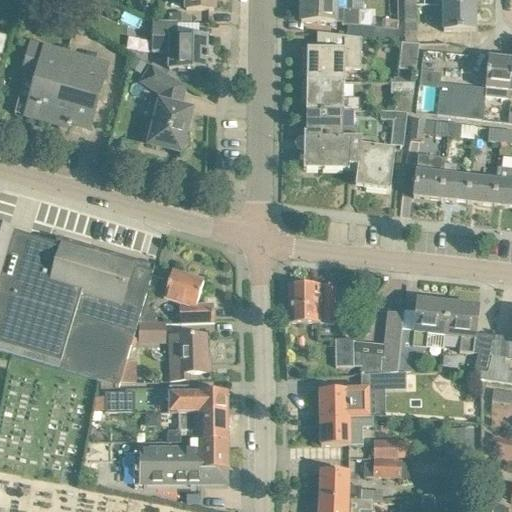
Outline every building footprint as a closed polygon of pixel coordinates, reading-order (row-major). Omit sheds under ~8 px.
[(186,0),(186,11),(194,11),(214,12),(213,0),(186,0)] [(346,38),(362,40),(398,44),(399,32),(358,27),(358,11),(351,11),(351,0),(301,0),(301,23),(341,24),(341,27),(347,27),(346,38)] [(474,33),(474,6),(443,7),(443,33),(474,33)] [(416,7),(404,7),(404,33),(417,33),(416,7)] [(152,52),(169,52),(168,70),(205,71),(206,39),(176,38),(176,24),(153,24),(152,52)] [(302,51),(301,72),(308,72),(308,83),(301,83),(301,86),(342,86),(344,86),(344,71),(361,71),(362,40),(346,38),(316,35),(316,51),(302,51)] [(90,131),(95,111),(107,67),(44,49),(30,45),(27,56),(22,75),(35,79),(25,118),(67,130),(68,127),(70,128),(71,125),(90,131)] [(419,47),(401,45),(399,71),(416,72),(419,47)] [(440,85),(436,117),(482,122),(485,100),(510,103),(511,94),(511,86),(511,62),(488,60),(485,90),(440,85)] [(183,88),(153,69),(142,86),(162,97),(150,145),(179,152),(180,149),(184,149),(187,147),(188,141),(187,137),(183,135),(189,113),(177,110),(180,101),(176,99),(183,88)] [(394,113),(407,115),(411,115),(413,99),(414,85),(406,85),(393,85),(391,85),(391,96),(396,97),(394,113)] [(342,100),(342,86),(301,86),(301,101),(306,101),(306,112),(342,112),(359,112),(359,100),(342,100)] [(304,134),(304,141),(342,142),(342,140),(359,140),(359,129),(342,128),(342,112),(306,112),(301,112),(301,128),(307,128),(307,134),(304,134)] [(407,115),(394,113),(394,114),(381,114),(381,122),(393,122),(390,147),(403,148),(407,115)] [(447,138),(449,125),(411,121),(409,141),(422,143),(423,135),(446,138),(447,138)] [(447,138),(446,138),(445,159),(452,160),(453,139),(474,141),(475,128),(449,125),(447,138)] [(500,144),(502,131),(489,129),(487,143),(500,144)] [(500,144),(511,145),(511,132),(502,131),(500,144)] [(359,140),(342,140),(342,142),(304,141),(300,141),(300,152),(303,152),(303,172),(305,172),(305,170),(347,171),(347,172),(349,172),(349,167),(357,168),(356,180),(364,181),(363,189),(389,193),(395,151),(361,147),(362,139),(359,140)] [(416,173),(415,179),(413,199),(440,202),(443,176),(445,161),(418,157),(416,173)] [(511,170),(497,169),(496,182),(493,208),(511,210),(511,170)] [(443,176),(440,202),(467,205),(469,179),(443,176)] [(469,179),(467,205),(493,208),(496,182),(469,179)] [(0,353),(118,388),(148,287),(154,268),(150,267),(149,272),(93,256),(94,252),(62,242),(59,250),(11,236),(12,232),(0,228),(0,353)] [(171,274),(166,293),(164,300),(179,304),(179,326),(214,325),(213,306),(196,307),(203,284),(171,274)] [(288,326),(308,326),(334,326),(334,308),(334,307),(333,287),(287,287),(288,326)] [(424,357),(425,351),(426,336),(444,338),(447,306),(417,302),(413,334),(401,333),(397,375),(409,374),(411,355),(424,357)] [(474,341),(476,329),(478,309),(447,306),(444,338),(461,340),(459,354),(472,356),(474,341)] [(352,340),(334,341),(335,370),(360,368),(360,377),(397,375),(401,333),(403,315),(392,314),(392,322),(386,321),(384,347),(360,344),(359,354),(352,354),(352,340)] [(138,343),(164,343),(165,324),(138,324),(138,343)] [(169,363),(169,376),(170,382),(189,380),(188,375),(207,374),(205,336),(177,337),(178,363),(169,363)] [(502,356),(491,352),(486,374),(479,373),(479,381),(511,385),(511,373),(509,373),(509,366),(504,366),(504,359),(511,359),(511,341),(504,341),(502,356)] [(473,371),(479,373),(486,374),(491,352),(479,349),(473,371)] [(397,375),(360,377),(361,393),(393,391),(393,398),(404,397),(404,384),(397,385),(397,375)] [(361,407),(348,408),(348,392),(319,393),(320,420),(373,419),(373,409),(361,409),(361,407)] [(117,394),(105,394),(105,398),(105,413),(105,414),(117,414),(119,414),(119,395),(117,395),(117,394)] [(227,394),(207,394),(169,395),(169,416),(178,415),(227,415),(227,394)] [(227,415),(178,415),(179,433),(170,433),(170,443),(227,443),(227,415)] [(373,419),(320,420),(320,448),(349,448),(349,447),(362,446),(361,429),(374,429),(373,419)] [(473,455),(474,430),(456,429),(455,454),(473,455)] [(411,443),(372,442),(372,460),(397,460),(397,458),(411,458),(411,443)] [(227,443),(170,443),(170,448),(139,448),(139,486),(226,485),(226,472),(228,472),(227,443)] [(372,478),(372,479),(400,480),(401,464),(373,462),(373,465),(372,478)] [(363,464),(363,478),(372,478),(373,465),(363,464)] [(320,473),(319,500),(382,503),(383,492),(361,490),(361,488),(348,486),(348,474),(320,473)] [(434,496),(421,496),(421,508),(434,508),(434,496)] [(384,511),(386,503),(382,503),(319,500),(318,511),(360,511),(361,511),(364,511),(384,511)] [(465,511),(480,511),(481,503),(466,503),(465,511)]
